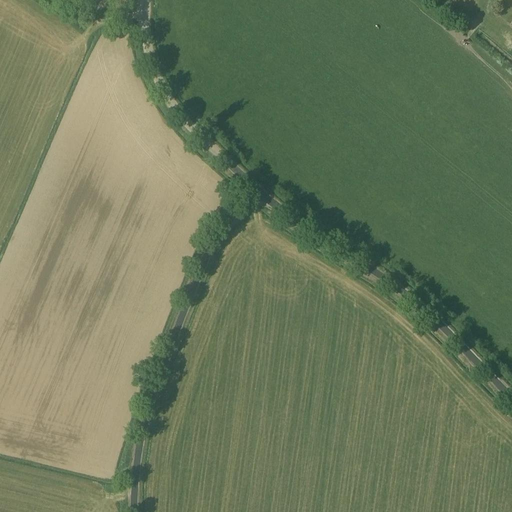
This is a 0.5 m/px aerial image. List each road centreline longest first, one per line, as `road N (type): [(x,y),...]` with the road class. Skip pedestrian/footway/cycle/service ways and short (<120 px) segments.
road 1 (unclassified): [(136,511),(146,430),(183,319),(219,240),(261,194)]
road 2 (unclassified): [(511,399),(445,331),(261,194)]
road 3 (unclassified): [(261,194),(179,118),(156,79),(148,0)]
